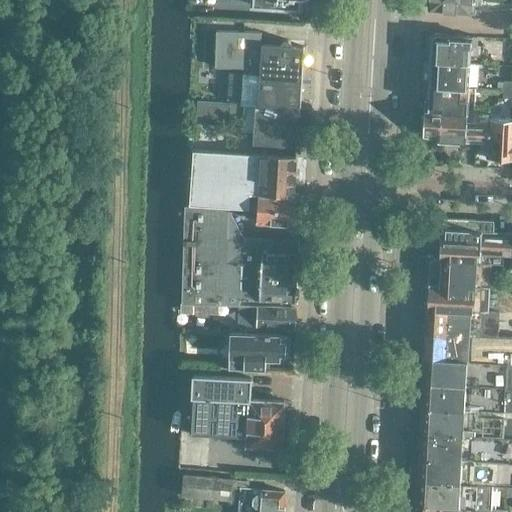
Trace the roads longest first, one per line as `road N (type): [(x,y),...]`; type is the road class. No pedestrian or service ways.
road 1 (secondary): [(342,511),(365,186)]
road 2 (secondary): [(365,186),(375,0)]
road 3 (residential): [(511,195),(365,186)]
